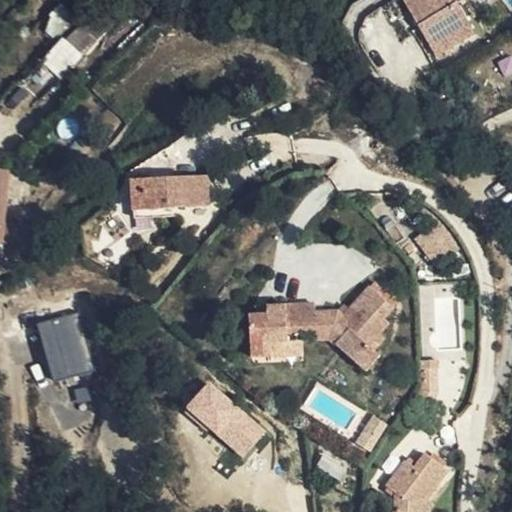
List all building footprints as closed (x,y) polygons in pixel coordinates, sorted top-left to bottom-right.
[(379,0),(384,8),(412,56),(451,32),(431,0),(379,0)] [(42,60),(60,78),(107,29),(89,12),(42,60)] [(420,151),(435,151),(435,139),(435,132),(418,132),(420,151)] [(435,139),(435,151),(447,151),(447,139),(435,139)] [(198,174),(174,177),(177,199),(201,197),(198,174)] [(177,199),(174,177),(125,184),(128,215),(167,209),(167,200),(177,199)] [(387,302),(364,283),(336,313),(332,309),(310,310),(310,301),(263,304),(263,313),(244,313),(246,354),(265,353),(266,339),(326,335),(358,370),(375,352),(369,345),(380,335),(374,330),(383,321),(377,315),(387,302)] [(77,314),(38,324),(53,381),(93,371),(77,314)] [(266,432),(211,382),(187,407),(242,458),(266,432)] [(448,468),(422,449),(409,464),(404,458),(382,484),(394,493),(394,511),(421,511),(422,500),(448,468)]
